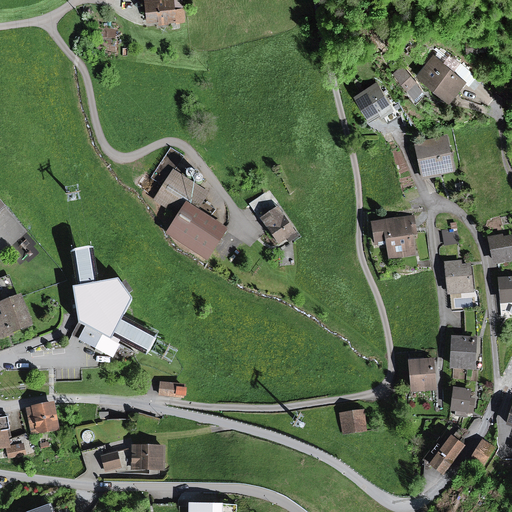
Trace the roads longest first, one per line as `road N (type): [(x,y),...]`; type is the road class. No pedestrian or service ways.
road 1 (residential): [(316,0),(356,175),(360,252),(392,361),(385,386),(270,409),(142,406)]
road 2 (residential): [(142,406),(284,441),(330,459),(381,499),(404,506),(429,496),(465,461),(511,371)]
road 3 (track): [(47,18),(82,68),(109,152),(126,158),(182,145),(254,242)]
road 4 (residential): [(0,473),(77,486),(240,489),(297,511)]
road 5 (residential): [(142,406),(0,406)]
